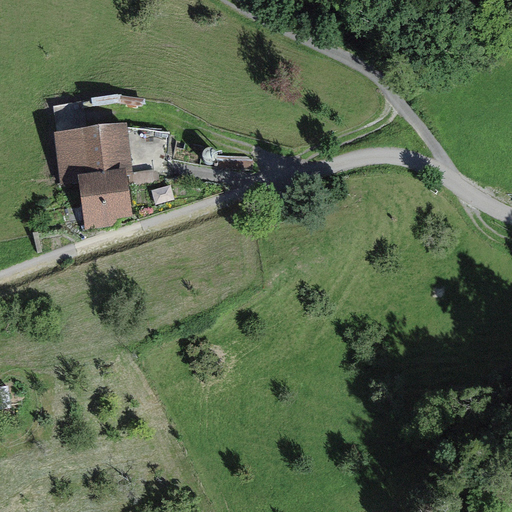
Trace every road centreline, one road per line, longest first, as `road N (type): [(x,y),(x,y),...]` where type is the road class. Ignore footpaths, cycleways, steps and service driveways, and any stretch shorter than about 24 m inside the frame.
road 1 (track): [(511,216),(419,163),(374,157),(0,278)]
road 2 (track): [(230,0),(379,78),(463,190)]
road 3 (track): [(273,185),(302,157),(376,127),(396,98)]
road 4 (track): [(273,185),(137,158)]
